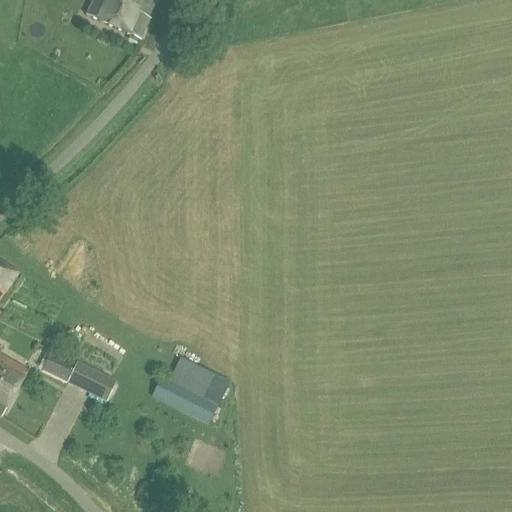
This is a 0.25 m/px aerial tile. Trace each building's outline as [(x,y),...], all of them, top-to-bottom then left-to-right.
[(148,18),(156,0),(93,0),(87,15),(141,40),(151,19),(148,18)] [(9,292),(20,273),(0,259),(0,301),(7,291),(9,292)] [(0,413),(3,416),(29,370),(0,354),(0,413)] [(48,356),(41,371),(67,384),(68,383),(74,370),(48,356)] [(107,403),(117,382),(106,377),(78,362),(76,366),(74,370),(68,383),(107,403)] [(184,363),(177,380),(214,397),(221,381),(184,363)] [(209,425),(217,406),(162,377),(153,397),(209,425)]
